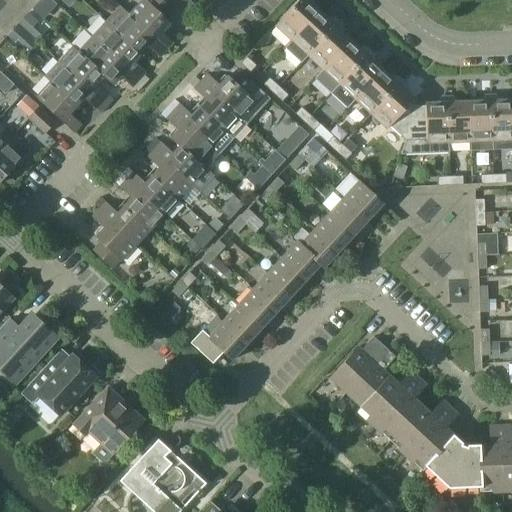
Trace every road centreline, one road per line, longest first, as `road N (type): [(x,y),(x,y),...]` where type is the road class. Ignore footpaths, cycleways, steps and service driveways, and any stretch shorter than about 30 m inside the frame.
road 1 (residential): [(214,433),(346,295),(368,296),(449,375)]
road 2 (residential): [(214,433),(5,251)]
road 3 (tertiary): [(392,0),(442,43),(511,44)]
